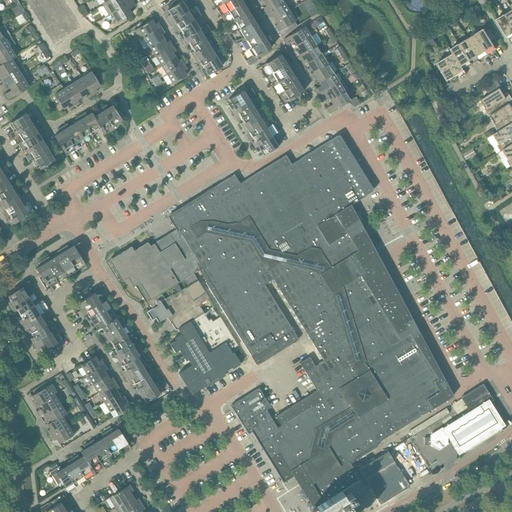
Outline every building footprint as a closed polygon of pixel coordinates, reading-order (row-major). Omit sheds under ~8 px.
[(110,0),(105,3),(102,5),(107,15),(111,13),(131,0),(110,0)] [(128,9),(135,5),(131,0),(111,13),(117,22),(125,17),(130,14),(131,13),(128,9)] [(168,16),(171,21),(190,9),(185,0),(182,0),(179,2),(177,0),(174,0),(167,5),(169,8),(167,9),(170,14),(168,16)] [(225,12),(245,0),(244,0),(224,0),(219,3),(225,12)] [(225,12),(231,22),(248,11),(245,7),(248,5),(245,0),(225,12)] [(265,0),(263,1),(266,5),(263,7),(266,12),(283,2),(285,0),(265,0)] [(266,12),(269,17),(272,16),(274,20),(289,11),(283,2),(266,12)] [(83,5),(78,7),(84,17),(88,14),(83,5)] [(277,24),(274,26),(275,26),(278,31),(281,36),(294,28),(291,23),(294,21),(299,18),(293,8),(289,11),(274,20),(277,24)] [(190,9),(171,21),(174,26),(177,24),(179,28),(196,18),(190,9)] [(236,31),(256,19),(253,13),(250,15),(248,11),(231,22),(236,31)] [(29,19),(25,12),(21,14),(25,21),(29,19)] [(511,26),(504,14),(496,20),(506,36),(510,34),(511,38),(511,37),(511,26)] [(179,34),(182,39),(202,27),(196,18),(179,28),(182,32),(179,34)] [(135,38),(128,42),(130,46),(137,42),(144,37),(161,27),(157,22),(155,24),(152,19),(134,30),(138,36),(135,38)] [(236,31),(242,40),(259,29),(257,25),(259,24),(256,19),(236,31)] [(483,29),(475,34),(486,51),(488,49),(490,52),(496,49),(494,46),(494,45),(486,32),(490,30),(485,23),(482,25),(483,29)] [(0,27),(0,39),(10,34),(4,25),(0,27)] [(296,45),(310,36),(304,26),(283,39),(287,45),(293,41),(296,45)] [(144,37),(149,47),(164,38),(161,34),(164,32),(161,27),(144,37)] [(202,27),(182,39),(185,44),(188,43),(190,47),(207,36),(202,27)] [(242,40),(248,49),(267,37),(264,32),(262,33),(259,29),(242,40)] [(0,52),(10,47),(15,43),(10,34),(0,39),(0,52)] [(482,57),(488,54),(486,51),(475,34),(467,39),(478,56),(480,54),(482,57)] [(190,52),(194,57),(213,45),(207,36),(190,47),(193,51),(190,52)] [(316,45),(310,36),(296,45),(298,49),(296,50),(299,55),(316,45)] [(267,37),(248,49),(254,59),(271,48),(268,44),(271,42),(267,37)] [(172,45),(169,41),(169,40),(166,42),(164,38),(149,47),(155,56),(172,45)] [(478,56),(467,39),(459,44),(469,61),(472,59),(474,63),(480,59),(478,56)] [(46,50),(41,43),(38,45),(42,52),(46,50)] [(466,68),(472,64),(469,61),(459,44),(450,49),(453,54),(453,53),(461,66),(464,64),(466,68)] [(155,56),(161,65),(175,56),(173,52),(175,50),(172,45),(155,56)] [(219,54),(213,45),(194,57),(197,63),(199,61),(202,65),(219,54)] [(307,63),(321,54),(316,45),(299,55),(302,61),(305,59),(307,63)] [(10,47),(0,52),(0,63),(1,64),(0,64),(0,65),(16,56),(10,47)] [(453,53),(453,54),(445,58),(456,75),(458,74),(460,77),(466,74),(464,70),(461,66),(453,53)] [(204,69),(202,71),(205,76),(222,66),(222,65),(224,64),(219,56),(220,56),(219,54),(202,65),(204,69)] [(289,62),(286,57),(285,57),(283,58),(280,54),(263,65),(269,74),(289,62)] [(327,63),(321,54),(307,63),(310,67),(307,69),(310,74),(327,63)] [(17,68),(21,65),(16,56),(0,65),(0,77),(0,78),(17,68)] [(161,65),(167,74),(183,64),(180,59),(178,60),(175,56),(161,65)] [(445,58),(436,64),(441,72),(436,75),(442,84),(447,81),(450,79),(452,82),(458,79),(456,75),(445,58)] [(269,74),(275,83),(292,73),(289,69),(292,67),(289,62),(269,74)] [(319,81),(333,72),(327,63),(310,74),(313,79),(316,77),(319,81)] [(42,68),(47,75),(50,73),(44,64),(40,66),(41,69),(42,68)] [(187,69),(183,64),(167,74),(172,84),(187,75),(184,70),(187,69)] [(17,68),(0,78),(3,83),(6,82),(8,86),(23,77),(17,68)] [(96,88),(100,85),(91,71),(89,72),(87,71),(82,74),(82,77),(92,94),(97,91),(96,88)] [(339,82),(333,72),(319,81),(321,86),(315,90),(318,95),(339,82)] [(300,80),(297,75),(294,77),(292,73),(275,83),(275,84),(271,86),(273,90),(277,87),(280,92),(300,80)] [(26,75),(23,77),(8,86),(11,90),(5,94),(8,99),(29,86),(24,79),(27,77),(26,75)] [(153,83),(160,79),(157,75),(151,79),(153,83)] [(92,94),(82,77),(73,83),(82,97),(86,94),(87,97),(92,94)] [(280,92),(286,102),(303,91),(301,87),(303,85),(300,80),(280,92)] [(339,82),(318,95),(321,100),(327,96),(330,100),(347,89),(348,89),(342,80),(339,82)] [(490,115),(509,104),(511,101),(511,100),(511,101),(507,92),(503,94),(499,88),(500,88),(495,81),(484,88),(488,94),(480,99),(487,109),(484,111),(488,116),(490,115)] [(82,97),(73,83),(63,88),(74,105),(79,102),(77,99),(82,97)] [(69,108),(74,105),(63,88),(61,84),(48,92),(55,105),(59,103),(63,109),(67,106),(69,108)] [(245,88),(228,99),(231,103),(229,105),(232,110),(249,99),(244,92),(247,91),(245,88)] [(330,100),(333,104),(326,108),(329,113),(347,102),(354,107),(360,104),(355,97),(353,99),(347,89),(330,100)] [(249,99),(232,110),(235,115),(237,113),(240,118),(257,107),(256,105),(253,107),(249,99)] [(511,108),(509,104),(490,115),(496,125),(494,126),(497,131),(511,123),(511,122),(511,108)] [(106,105),(101,108),(113,128),(123,122),(112,105),(108,108),(106,105)] [(243,122),(240,123),(240,124),(243,128),(260,118),(255,111),(258,109),(257,107),(240,118),(243,122)] [(104,134),(113,128),(101,108),(96,111),(98,114),(94,116),(92,112),(91,112),(104,134)] [(28,111),(11,122),(16,130),(13,131),(14,133),(31,122),(29,118),(31,117),(28,111)] [(80,115),(93,135),(101,130),(104,134),(91,112),(87,115),(85,112),(80,115)] [(80,115),(76,118),(75,119),(77,121),(73,124),(83,141),(93,135),(80,115)] [(260,118),(243,128),(246,133),(246,134),(249,132),(251,136),(269,125),(267,124),(265,125),(260,118)] [(15,135),(20,142),(39,130),(36,125),(34,126),(31,122),(14,133),(15,135)] [(511,143),(511,123),(497,131),(495,133),(493,134),(499,144),(497,146),(500,151),(502,150),(511,143)] [(83,141),(73,124),(69,126),(67,124),(62,127),(74,147),(83,141)] [(254,140),(251,142),(254,147),(271,136),(267,129),(270,127),(269,125),(251,136),(254,140)] [(74,147),(62,127),(57,130),(58,133),(54,136),(65,153),(74,147)] [(492,129),(485,133),(488,137),(493,134),(495,133),(492,129)] [(20,142),(25,151),(43,141),(40,137),(43,135),(39,130),(20,142)] [(373,190),(357,163),(340,135),(338,137),(337,136),(291,164),(286,155),(240,184),(254,207),(235,219),(238,224),(247,218),(254,229),(272,217),(291,206),(302,199),(318,225),(351,205),(372,192),(372,191),(373,190)] [(271,136),(254,147),(258,152),(260,150),(263,155),(280,144),(279,142),(276,144),(271,136)] [(25,151),(31,161),(51,148),(48,143),(45,145),(43,141),(25,151)] [(511,143),(502,150),(506,156),(501,159),(507,168),(511,165),(511,143)] [(51,148),(31,161),(37,170),(54,159),(51,155),(54,153),(51,148)] [(473,148),(463,154),(466,160),(476,155),(473,148)] [(215,186),(235,219),(254,207),(240,184),(234,175),(216,186),(215,186)] [(5,177),(0,180),(0,192),(14,184),(13,183),(10,184),(5,177)] [(0,205),(17,195),(12,188),(15,186),(14,184),(0,192),(0,205)] [(226,225),(235,219),(215,186),(206,192),(220,216),(226,225)] [(206,192),(196,197),(208,217),(211,221),(220,216),(206,192)] [(17,195),(0,205),(0,206),(2,211),(3,211),(5,209),(8,213),(25,203),(24,201),(21,203),(17,195)] [(199,222),(208,217),(196,197),(187,203),(199,222)] [(361,224),(351,205),(318,225),(302,199),(291,206),(301,223),(318,251),(335,240),(340,250),(324,260),(330,269),(362,249),(351,230),(361,224),(361,225),(361,224)] [(8,219),(8,220),(11,225),(28,214),(23,206),(26,204),(25,203),(8,213),(10,217),(8,219)] [(167,216),(171,222),(183,215),(196,236),(205,231),(235,238),(250,241),(256,250),(267,269),(280,261),(285,270),(295,264),(300,273),(310,268),(315,277),(321,273),(327,283),(333,292),(330,294),(336,303),(333,304),(339,314),(337,315),(342,324),(340,326),(346,335),(343,336),(349,346),(346,347),(351,356),(348,358),(354,367),(360,377),(342,388),(353,406),(327,423),(309,434),(303,460),(307,467),(305,474),(296,480),(299,485),(313,507),(307,497),(307,495),(306,494),(306,492),(306,490),(306,489),(307,487),(308,485),(309,484),(310,483),(320,477),(329,471),(338,466),(332,457),(330,433),(339,427),(357,416),(367,410),(376,404),(385,398),(362,362),(364,360),(358,340),(357,340),(351,318),(353,317),(347,308),(350,306),(344,297),(346,295),(343,289),(338,281),(357,270),(359,268),(362,267),(365,267),(367,267),(370,268),(372,269),(374,270),(375,271),(376,272),(378,273),(379,275),(385,284),(390,294),(402,312),(407,321),(411,319),(411,318),(375,251),(361,224),(351,230),(362,249),(330,269),(324,260),(318,251),(301,223),(283,234),(274,240),(259,236),(254,229),(247,218),(238,224),(235,219),(226,225),(220,216),(211,221),(208,217),(199,222),(187,203),(182,206),(167,216)] [(301,223),(291,206),(272,217),(283,234),(301,223)] [(177,235),(183,245),(196,236),(183,215),(171,222),(178,234),(177,235)] [(283,234),(272,217),(254,229),(259,236),(274,240),(283,234)] [(205,282),(211,292),(235,278),(228,267),(222,258),(217,249),(205,231),(196,236),(183,245),(199,270),(206,281),(205,282)] [(235,238),(205,231),(217,249),(235,238)] [(131,247),(109,260),(122,281),(125,280),(129,277),(145,302),(148,301),(161,293),(160,292),(184,278),(188,286),(198,280),(193,273),(199,270),(183,245),(177,235),(172,238),(169,233),(153,243),(149,246),(147,242),(133,251),(132,249),(131,247)] [(217,249),(222,258),(250,241),(235,238),(217,249)] [(340,250),(335,240),(318,251),(324,260),(340,250)] [(222,258),(228,267),(256,250),(250,241),(222,258)] [(69,248),(67,245),(62,248),(74,268),(84,262),(73,245),(69,248)] [(65,274),(74,268),(62,248),(57,252),(59,254),(55,257),(65,274)] [(228,267),(235,278),(211,292),(251,356),(250,356),(256,366),(298,340),(264,284),(273,279),(267,269),(256,250),(228,267)] [(56,280),(65,274),(55,257),(50,259),(49,257),(44,260),(56,280)] [(44,260),(39,263),(40,266),(36,268),(47,285),(56,280),(44,260)] [(280,261),(267,269),(273,279),(278,287),(300,273),(295,264),(285,270),(280,261)] [(357,270),(338,281),(343,289),(346,295),(344,297),(350,306),(347,308),(353,317),(390,294),(385,284),(379,275),(378,273),(376,272),(375,271),(374,270),(372,269),(370,268),(367,267),(365,267),(362,267),(359,268),(357,270)] [(278,287),(284,296),(315,277),(310,268),(300,273),(278,287)] [(284,296),(289,306),(327,283),(321,273),(315,277),(284,296)] [(152,308),(146,312),(150,318),(154,319),(158,317),(203,289),(198,280),(188,286),(173,295),(173,294),(165,299),(161,293),(148,301),(152,308)] [(289,306),(295,315),(330,294),(333,292),(327,283),(289,306)] [(30,294),(24,285),(7,295),(10,300),(8,302),(11,307),(30,294)] [(203,289),(158,317),(160,321),(167,316),(171,324),(172,323),(176,329),(203,312),(200,307),(200,304),(209,299),(209,298),(203,289)] [(85,311),(103,300),(101,299),(99,300),(94,293),(77,303),(80,309),(83,307),(85,311)] [(36,304),(30,294),(11,307),(14,312),(17,310),(19,314),(36,304)] [(295,315),(301,324),(333,304),(336,303),(330,294),(295,315)] [(353,317),(351,318),(357,340),(402,312),(390,294),(353,317)] [(108,310),(103,300),(85,311),(88,315),(85,317),(88,322),(108,310)] [(42,313),(36,304),(19,314),(22,318),(19,320),(22,325),(42,313)] [(307,334),(337,315),(339,314),(333,304),(301,324),(307,334)] [(88,322),(92,327),(94,325),(97,330),(101,327),(114,319),(114,318),(108,310),(88,322)] [(176,340),(170,344),(175,352),(179,350),(186,361),(188,360),(192,365),(181,372),(178,374),(191,394),(194,393),(211,382),(210,380),(216,377),(217,379),(225,373),(223,371),(231,367),(232,369),(241,364),(233,352),(232,353),(230,350),(238,345),(220,316),(212,321),(209,321),(203,312),(176,329),(177,329),(181,334),(175,338),(176,340)] [(402,312),(357,340),(358,340),(364,360),(362,362),(385,398),(402,427),(431,410),(448,399),(452,396),(453,396),(453,395),(448,387),(448,386),(417,328),(411,318),(411,319),(407,321),(402,312)] [(28,329),(30,333),(48,322),(42,313),(22,325),(25,330),(28,329)] [(312,343),(340,326),(342,324),(337,315),(307,334),(312,343)] [(118,316),(114,318),(114,319),(101,327),(103,331),(101,333),(104,338),(124,325),(118,316)] [(53,331),(48,322),(30,333),(33,337),(30,338),(33,343),(53,331)] [(130,335),(124,325),(104,338),(107,343),(110,341),(112,345),(130,335)] [(318,352),(343,336),(346,335),(340,326),(312,343),(318,352)] [(39,347),(42,351),(59,341),(53,331),(33,343),(37,349),(39,347)] [(135,344),(130,335),(112,345),(115,349),(112,351),(115,356),(135,344)] [(323,361),(346,347),(349,346),(343,336),(318,352),(323,361)] [(115,356),(118,361),(119,361),(121,360),(123,363),(124,364),(139,354),(139,355),(141,354),(135,344),(115,356)] [(299,363),(311,381),(348,358),(351,356),(346,347),(323,361),(315,366),(309,357),(299,363)] [(145,363),(139,355),(139,354),(124,364),(123,363),(121,365),(124,369),(122,371),(125,376),(145,363)] [(104,364),(101,359),(100,359),(98,361),(95,356),(81,365),(87,375),(104,364)] [(311,381),(316,391),(354,367),(348,358),(311,381)] [(150,373),(145,363),(125,376),(128,381),(131,379),(133,383),(150,373)] [(87,375),(92,384),(107,375),(104,371),(107,369),(104,364),(87,375)] [(354,367),(316,391),(322,400),(342,388),(360,377),(354,367)] [(156,382),(150,373),(133,383),(136,387),(133,389),(136,394),(156,382)] [(98,393),(115,382),(112,377),(109,379),(107,375),(92,384),(98,393)] [(98,393),(104,402),(118,393),(116,389),(118,388),(115,382),(98,393)] [(162,391),(156,382),(136,394),(139,399),(142,398),(145,402),(162,391)] [(482,384),(460,398),(470,413),(492,399),(482,384)] [(40,404),(54,395),(48,385),(31,396),(35,401),(37,400),(40,404)] [(271,407),(259,388),(230,406),(248,434),(252,432),(257,440),(277,428),(266,410),(271,407)] [(316,391),(303,399),(311,412),(318,408),(327,423),(353,406),(342,388),(322,400),(316,391)] [(131,406),(130,406),(127,401),(124,396),(123,396),(121,392),(118,393),(104,402),(113,417),(131,406)] [(43,414),(60,404),(54,395),(40,404),(42,408),(40,409),(43,414)] [(81,404),(76,397),(73,400),(77,407),(81,404)] [(385,398),(376,404),(387,423),(378,429),(384,438),(402,427),(385,398)] [(303,399),(292,406),(309,434),(327,423),(318,408),(311,412),(303,399)] [(489,400),(442,430),(459,456),(505,426),(489,400)] [(66,413),(60,404),(43,414),(46,420),(49,418),(51,422),(47,424),(66,413)] [(367,410),(378,429),(387,423),(376,404),(367,410)] [(303,460),(309,434),(292,406),(275,416),(281,425),(297,452),(303,460)] [(446,408),(409,431),(412,436),(448,413),(446,408)] [(367,410),(357,416),(377,447),(378,446),(376,443),(384,438),(378,429),(367,410)] [(50,435),(67,425),(62,416),(66,414),(66,413),(47,424),(50,429),(47,430),(50,435)] [(86,413),(83,416),(91,430),(95,427),(86,413)] [(358,458),(377,447),(357,416),(339,427),(358,458)] [(56,439),(59,443),(77,432),(71,423),(67,425),(50,435),(54,440),(56,439)] [(257,440),(257,441),(258,443),(260,442),(264,449),(263,449),(262,449),(273,467),(297,452),(281,425),(277,428),(257,440)] [(332,457),(338,466),(348,460),(350,463),(358,458),(339,427),(330,433),(332,457)] [(107,432),(119,451),(120,453),(130,447),(118,428),(113,431),(112,428),(107,432)] [(430,437),(424,437),(424,445),(428,445),(431,445),(439,449),(447,444),(447,436),(446,430),(442,428),(434,432),(432,434),(430,435),(430,437)] [(110,457),(119,451),(107,432),(102,435),(103,437),(99,440),(110,457)] [(101,463),(110,457),(99,440),(95,442),(93,440),(88,443),(101,463)] [(80,452),(83,456),(83,455),(92,469),(92,468),(101,463),(88,443),(83,446),(85,449),(80,452)] [(387,451),(358,469),(364,479),(370,488),(374,495),(376,497),(380,505),(388,500),(388,499),(391,495),(392,497),(393,497),(409,486),(393,461),(387,451)] [(273,467),(279,475),(283,482),(293,476),(296,480),(305,474),(307,467),(303,460),(297,452),(273,467)] [(95,472),(92,468),(92,469),(83,455),(83,456),(79,458),(78,455),(73,458),(85,478),(95,472)] [(76,484),(85,478),(73,458),(67,462),(69,464),(65,467),(76,484)] [(338,466),(329,471),(341,490),(360,479),(350,463),(348,460),(338,466)] [(74,485),(76,484),(65,467),(61,469),(59,467),(54,470),(61,482),(64,487),(72,482),(74,485)] [(57,484),(61,482),(54,470),(50,472),(57,484)] [(332,496),(335,494),(341,490),(329,471),(320,477),(332,496)] [(313,507),(313,508),(332,496),(320,477),(310,483),(309,484),(308,485),(307,487),(306,489),(306,490),(306,492),(306,494),(307,495),(307,497),(313,507)] [(341,490),(352,507),(356,500),(359,496),(363,492),(364,493),(367,491),(360,479),(341,490)] [(129,485),(109,497),(115,507),(118,505),(132,496),(130,492),(132,490),(129,485)] [(354,511),(352,508),(352,507),(341,490),(335,494),(332,496),(313,508),(314,510),(313,511),(354,511)] [(132,496),(118,505),(115,507),(117,511),(127,511),(141,504),(137,499),(135,500),(132,496)] [(47,503),(39,508),(41,511),(44,511),(45,511),(65,511),(69,510),(65,505),(63,500),(50,508),(47,503)]
